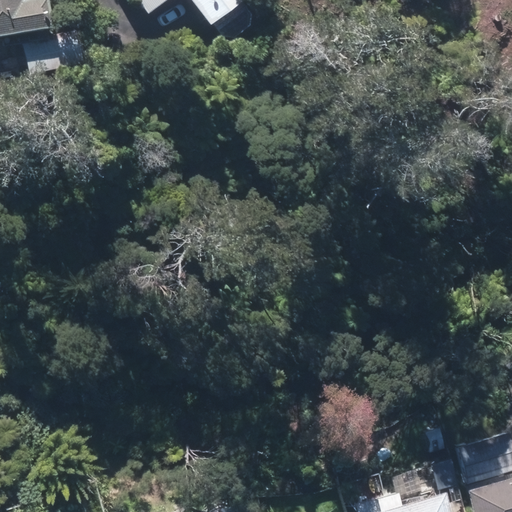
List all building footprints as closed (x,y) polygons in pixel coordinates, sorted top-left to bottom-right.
[(0,0),(0,20),(18,17),(14,0),(0,0)] [(114,0),(117,3),(120,0),(170,0),(178,10),(190,0),(114,0)] [(448,447),(460,486),(511,469),(511,457),(503,430),(448,447)] [(511,511),(511,478),(457,495),(462,511),(511,511)] [(437,511),(433,498),(388,511),(437,511)]
